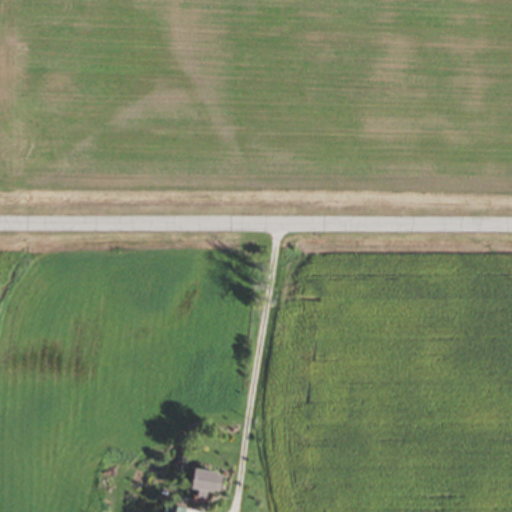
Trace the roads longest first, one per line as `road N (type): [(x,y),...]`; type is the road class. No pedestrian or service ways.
road 1 (residential): [(0,232),(511,233)]
road 2 (residential): [(264,233),(221,511)]
